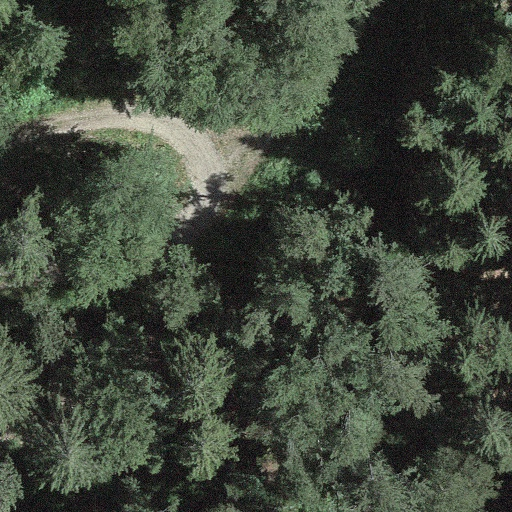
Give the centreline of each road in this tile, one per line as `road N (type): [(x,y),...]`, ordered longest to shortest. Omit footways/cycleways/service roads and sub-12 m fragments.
road 1 (track): [(0,284),(147,263),(187,247),(211,223),(225,188),(223,161),(180,123),(107,120),(0,142)]
road 2 (track): [(223,161),(373,0)]
